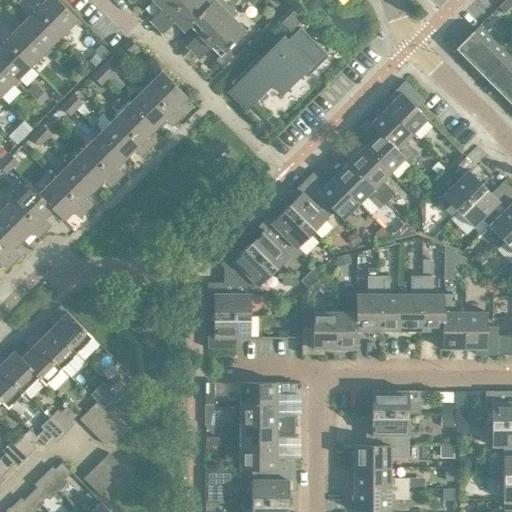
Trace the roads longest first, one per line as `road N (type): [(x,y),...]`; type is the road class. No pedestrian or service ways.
road 1 (residential): [(511,376),(319,376)]
road 2 (residential): [(285,171),(411,45)]
road 3 (residential): [(411,45),(511,146)]
road 4 (residential): [(319,376),(316,511)]
